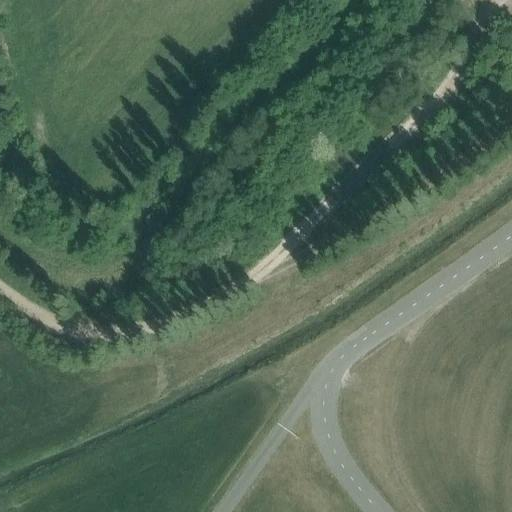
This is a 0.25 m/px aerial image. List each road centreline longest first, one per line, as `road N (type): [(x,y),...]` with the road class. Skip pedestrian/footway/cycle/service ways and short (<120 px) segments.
road 1 (track): [(0,291),(82,338),(135,334),(401,204),(511,123)]
road 2 (track): [(0,232),(65,272),(104,271),(150,239),(218,149),(308,61),(354,0)]
road 3 (track): [(240,287),(451,89),(492,0)]
